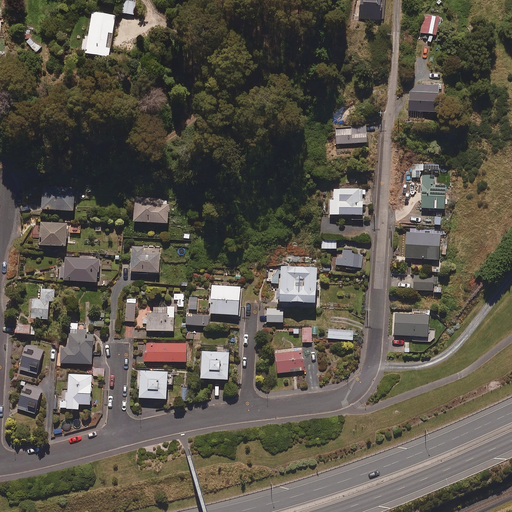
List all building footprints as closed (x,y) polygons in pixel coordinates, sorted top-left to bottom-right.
[(137,0),(136,0),(120,0),(118,13),(134,16),(137,0)] [(380,0),(360,0),(359,18),(379,20),(380,0)] [(116,15),(91,11),(84,53),(109,58),(116,15)] [(440,17),(422,13),(418,32),(436,36),(440,17)] [(39,49),(28,37),(22,42),(33,54),(39,49)] [(438,112),(439,85),(417,85),(409,92),(408,111),(438,112)] [(367,143),(366,126),(345,127),(346,136),(335,137),(335,145),(367,143)] [(438,165),(411,164),(411,178),(420,178),(420,171),(438,171),(438,165)] [(434,185),(434,175),(422,175),(421,208),(444,209),(445,185),(434,185)] [(74,187),(42,185),(41,210),(73,212),(74,187)] [(366,189),(334,189),(334,200),(329,200),(329,215),(362,215),(362,199),(366,199),(366,189)] [(162,204),(162,198),(134,196),(132,222),(167,224),(169,204),(162,204)] [(66,224),(40,222),(39,245),(65,247),(66,224)] [(440,234),(406,232),(404,258),(439,260),(440,234)] [(336,250),(337,240),(322,240),(321,249),(336,250)] [(144,246),(131,245),(130,271),(158,273),(160,253),(144,252),(144,246)] [(363,255),(352,254),(352,250),(343,249),(342,259),(335,258),(335,265),(361,269),(363,255)] [(100,259),(65,257),(64,268),(59,267),(59,278),(63,278),(63,280),(96,283),(97,272),(99,273),(100,259)] [(315,304),(316,268),(280,267),(279,303),(315,304)] [(175,272),(170,268),(164,276),(168,280),(175,272)] [(434,275),(414,274),(414,290),(433,290),(433,285),(437,285),(438,277),(434,277),(434,275)] [(238,316),(240,287),(211,285),(209,314),(238,316)] [(54,302),(54,289),(40,289),(39,299),(31,299),(30,318),(48,319),(49,302),(54,302)] [(184,294),(174,294),(174,300),(178,300),(178,307),(184,307),(184,294)] [(197,310),(197,297),(189,297),(188,310),(197,310)] [(135,322),(137,299),(127,298),(125,321),(135,322)] [(174,332),(174,308),(153,307),(153,313),(147,313),(146,331),(174,332)] [(282,323),(283,309),(267,308),(267,322),(282,323)] [(414,314),(395,313),(393,335),(428,337),(430,310),(414,309),(414,314)] [(208,327),(209,316),(191,314),(191,317),(186,316),(186,325),(208,327)] [(15,333),(36,334),(36,325),(16,323),(15,333)] [(311,328),(302,328),(302,343),(312,343),(311,328)] [(352,341),(353,330),(328,328),(327,339),(352,341)] [(146,330),(135,330),(135,339),(146,338),(146,330)] [(68,333),(67,348),(60,347),(59,364),(91,366),(93,335),(68,333)] [(187,344),(146,343),(146,350),(143,354),(143,363),(187,363),(187,344)] [(44,350),(26,345),(19,370),(37,375),(44,350)] [(304,370),(301,350),(275,354),(277,374),(304,370)] [(229,353),(202,351),(200,379),(227,381),(229,353)] [(168,372),(140,371),(139,399),(166,400),(168,372)] [(91,406),(92,376),(68,375),(68,393),(65,393),(65,401),(59,401),(59,410),(78,410),(78,406),(91,406)] [(42,391),(24,385),(17,409),(34,415),(42,391)]
